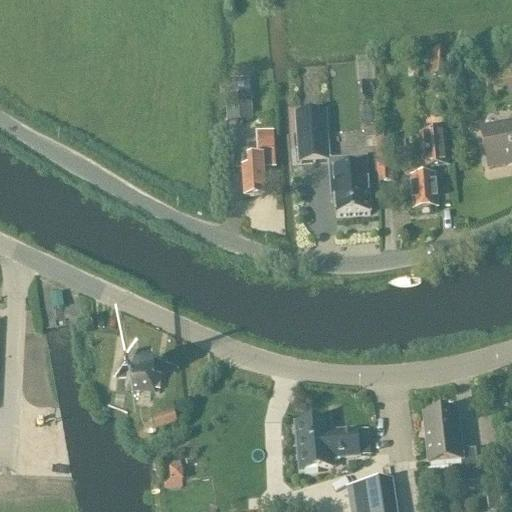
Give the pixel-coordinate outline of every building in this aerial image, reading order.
[(430,78),(447,79),(448,54),(432,53),(430,78)] [(228,124),(252,122),(250,85),(226,86),(228,124)] [(296,116),(299,165),(329,163),(326,114),(296,116)] [(511,125),(482,131),(490,170),(506,167),(505,163),(511,161),(511,125)] [(411,179),(403,180),(405,200),(413,199),(413,211),(437,210),(435,178),(434,178),(433,169),(449,168),(446,135),(442,135),(441,131),(439,128),(426,129),(423,132),(424,137),(421,138),(422,161),(424,178),(411,179)] [(263,170),(276,169),(273,135),(257,136),(257,146),(248,147),(249,154),(245,155),(245,160),(242,160),(245,198),(265,197),(263,170)] [(392,142),(376,143),(377,182),(393,182),(392,142)] [(333,171),(336,219),(370,216),(366,159),(342,161),(342,171),(333,171)] [(53,310),(63,308),(60,295),(51,296),(53,310)] [(156,376),(157,365),(130,361),(128,371),(122,370),(120,381),(127,385),(126,390),(154,393),(154,392),(160,392),(161,377),(156,376)] [(155,432),(177,424),(175,417),(173,411),(151,418),(153,425),(155,432)] [(465,485),(480,483),(476,451),(462,452),(458,413),(425,416),(430,466),(462,463),(465,485)] [(331,461),(358,458),(355,433),(329,435),(328,423),(295,426),(299,473),(332,470),(331,461)] [(368,431),(357,432),(359,458),(371,457),(368,431)] [(396,511),(392,485),(345,492),(347,511),(396,511)] [(487,497),(489,511),(502,509),(500,495),(487,497)]
